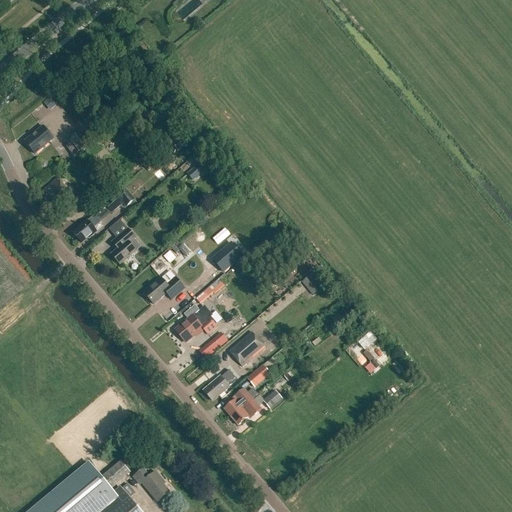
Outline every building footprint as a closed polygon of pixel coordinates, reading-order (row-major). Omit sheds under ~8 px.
[(56,105),(50,99),(46,102),(51,109),(56,105)] [(84,135),(81,130),(69,138),(79,151),(103,134),(97,126),(84,135)] [(30,142),(27,144),(35,155),(54,139),(43,127),(28,139),(30,142)] [(70,143),(66,147),(73,156),(77,152),(70,143)] [(96,144),(86,151),(91,157),(101,150),(96,144)] [(197,165),(187,174),(194,181),(203,172),(197,165)] [(44,194),(37,199),(47,211),(55,205),(56,207),(71,195),(58,179),(42,192),(44,194)] [(105,205),(112,213),(123,203),(126,207),(135,200),(124,188),(105,205)] [(81,207),(89,200),(83,194),(75,201),(81,207)] [(95,216),(88,222),(87,220),(79,227),(80,228),(73,234),(82,244),(88,238),(90,238),(97,232),(94,228),(101,222),(95,216)] [(128,229),(112,243),(118,250),(111,255),(120,266),(137,252),(130,244),(136,239),(128,229)] [(232,244),(212,260),(223,273),(242,256),(232,244)] [(165,255),(172,262),(180,255),(173,248),(165,255)] [(176,278),(167,285),(161,279),(144,294),(154,305),(167,294),(172,300),(185,289),(176,278)] [(199,296),(203,301),(221,289),(217,283),(199,296)] [(320,290),(314,283),(307,289),(313,296),(320,290)] [(203,308),(200,311),(195,306),(184,315),(188,320),(175,331),(186,343),(196,334),(197,336),(204,331),(208,335),(217,328),(209,317),(210,316),(203,308)] [(265,348),(252,333),(229,352),(242,367),(260,352),(265,348)] [(214,341),(209,345),(215,352),(219,348),(214,341)] [(246,379),(255,388),(271,374),(263,365),(246,379)] [(221,378),(204,392),(212,401),(229,387),(236,380),(229,371),(221,378)] [(224,410),(231,418),(258,396),(253,391),(249,395),(244,390),(234,398),(236,400),(224,410)] [(275,391),(263,402),(270,410),(283,399),(275,391)] [(231,418),(238,426),(250,416),(252,418),(261,410),(254,401),(259,397),(258,396),(231,418)] [(101,474),(111,486),(130,470),(120,458),(101,474)] [(89,464),(79,472),(62,486),(30,511),(140,511),(121,488),(114,494),(89,464)] [(142,484),(158,503),(169,493),(159,481),(161,479),(155,472),(149,477),(143,469),(133,477),(140,485),(142,484)]
